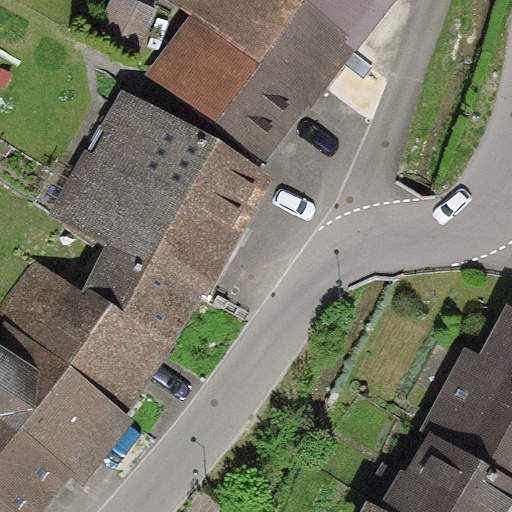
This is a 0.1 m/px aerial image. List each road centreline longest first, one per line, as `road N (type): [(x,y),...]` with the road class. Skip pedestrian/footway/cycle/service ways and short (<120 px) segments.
road 1 (tertiary): [(369,242),(323,272),(134,511)]
road 2 (residential): [(433,0),(385,148),(369,242)]
road 3 (tertiary): [(503,190),(479,216),(369,242)]
